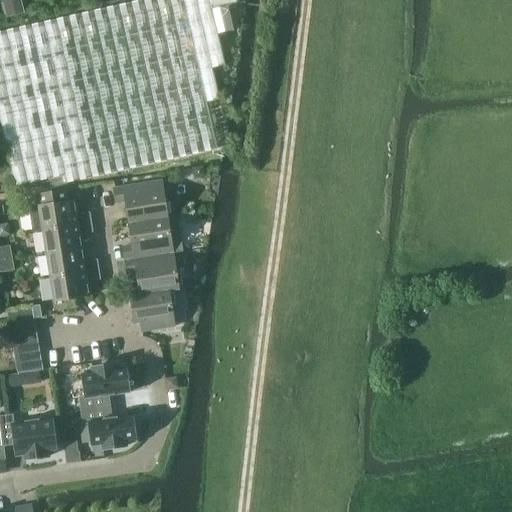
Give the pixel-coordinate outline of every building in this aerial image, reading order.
[(224,65),(218,34),(233,30),(228,6),(236,4),(235,0),(142,0),(0,32),(0,119),(15,186),(50,179),(66,176),(67,183),(217,148),(206,102),(219,99),(212,67),(224,65)] [(1,0),(6,18),(24,13),(20,0),(1,0)] [(204,166),(194,167),(195,176),(198,178),(206,177),(204,166)] [(66,176),(50,179),(52,190),(68,187),(67,183),(66,176)] [(126,201),(129,223),(168,217),(162,181),(114,189),(116,203),(126,201)] [(29,208),(33,233),(44,231),(44,230),(92,222),(90,212),(80,214),(80,215),(76,212),(74,200),(68,201),(66,189),(41,194),(43,206),(40,206),(29,208)] [(133,245),(123,247),(125,260),(174,253),(184,251),(181,233),(178,216),(168,217),(129,223),(133,245)] [(94,232),(92,222),(44,230),(44,231),(47,254),(82,248),(80,237),(83,233),(83,234),(94,232)] [(0,314),(0,312),(0,272),(15,270),(10,246),(0,247),(0,314)] [(87,262),(84,259),(82,248),(47,254),(51,277),(100,270),(98,260),(88,261),(87,262)] [(179,289),(174,253),(125,260),(127,274),(137,273),(141,294),(179,289)] [(101,279),(100,270),(51,277),(55,301),(89,296),(88,284),(90,281),(91,281),(101,279)] [(170,290),(179,289),(141,294),(131,295),(135,324),(141,323),(142,331),(175,326),(170,290)] [(7,311),(9,323),(35,319),(32,306),(7,311)] [(35,319),(9,323),(11,336),(37,331),(35,319)] [(39,344),(37,331),(11,336),(13,348),(39,344)] [(13,348),(18,374),(44,370),(39,344),(13,348)] [(80,397),(82,410),(110,407),(109,395),(130,392),(126,368),(117,369),(116,365),(92,368),(93,373),(83,374),(86,396),(80,397)] [(13,375),(5,376),(6,388),(15,386),(13,375)] [(176,378),(167,379),(168,389),(180,388),(179,380),(176,378)] [(110,407),(82,410),(83,424),(89,423),(92,445),(102,444),(103,449),(127,446),(126,441),(136,439),(133,416),(112,419),(110,407)] [(57,450),(52,419),(14,424),(13,415),(0,416),(0,419),(3,444),(15,443),(17,455),(25,454),(25,459),(49,456),(49,451),(57,450)] [(79,438),(65,439),(66,458),(80,458),(79,438)]
